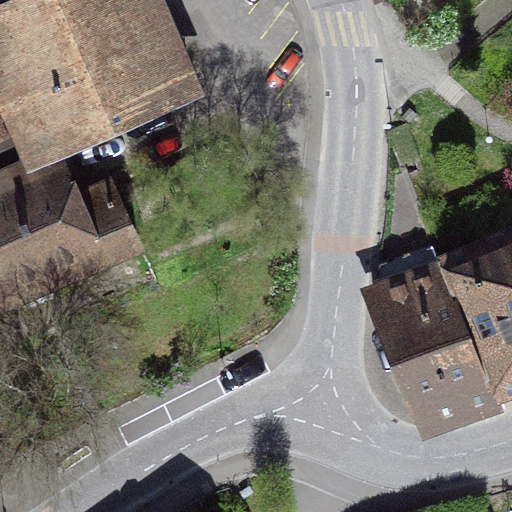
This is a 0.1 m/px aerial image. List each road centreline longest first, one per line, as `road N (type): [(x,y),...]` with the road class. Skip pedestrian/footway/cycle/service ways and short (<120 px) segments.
road 1 (residential): [(326,422),(343,292),(350,85),(340,0)]
road 2 (residential): [(326,422),(271,418),(210,430),(86,511)]
road 3 (residential): [(511,442),(427,461),(385,452),(326,422)]
